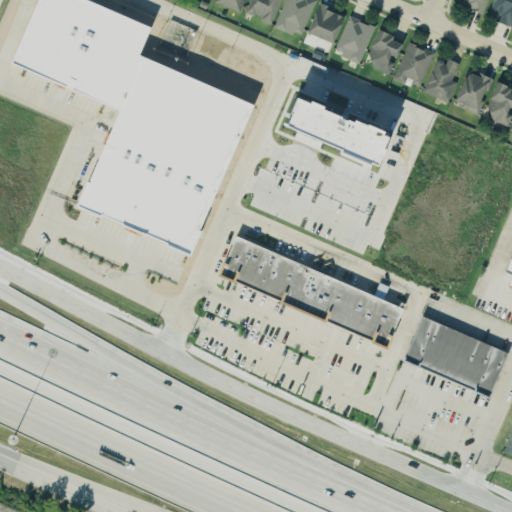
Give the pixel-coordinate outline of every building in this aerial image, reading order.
[(251,106),(185,256),(76,207),(119,112),(9,63),(36,0),(80,0),(148,30),(137,55),(251,106)] [(219,0),(218,3),(243,13),(248,0),(219,0)] [(255,0),(250,17),(306,36),(317,0),(255,0)] [(486,15),(491,0),(467,0),(470,1),(467,8),(486,15)] [(511,25),(511,0),(497,0),(492,20),(511,25)] [(339,45),(349,17),(322,7),(312,35),(339,45)] [(362,64),(378,29),(352,17),(336,53),(362,64)] [(407,44),(382,32),(371,57),(378,60),(374,68),(393,76),(407,44)] [(437,55),(412,44),(396,80),(408,85),(410,79),(424,85),(437,55)] [(424,94),(449,104),(464,66),(450,60),(449,64),(438,60),(424,94)] [(482,112),(492,79),(470,73),(460,105),(482,112)] [(491,121),(510,129),(511,123),(511,88),(499,83),(488,110),(494,112),(491,121)] [(295,98),(289,114),(290,114),(286,125),(297,130),(293,140),(318,150),(321,143),(339,150),(337,155),(368,168),(370,166),(377,169),(385,150),(382,149),(387,138),(381,135),(383,132),(366,125),(366,126),(353,121),(352,123),(295,98)] [(238,233),(222,266),(389,341),(406,308),(238,233)] [(511,274),(503,270),(511,250),(511,287),(507,285),(511,274)] [(489,397),(404,360),(423,317),(508,355),(489,397)] [(511,456),(499,451),(511,421),(511,456)]
